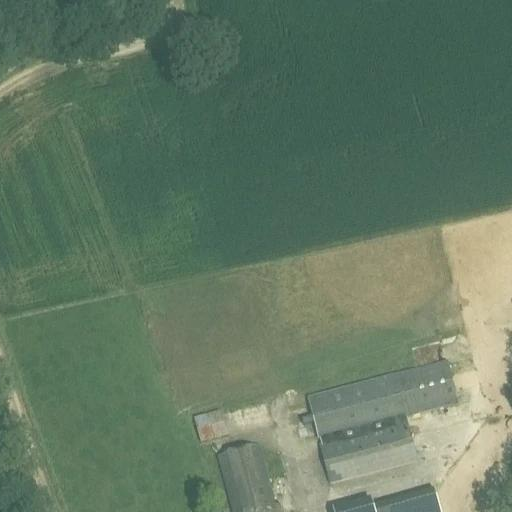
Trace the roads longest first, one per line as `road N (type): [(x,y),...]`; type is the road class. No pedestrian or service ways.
road 1 (track): [(0,95),(164,36),(163,0)]
road 2 (track): [(49,511),(0,373)]
